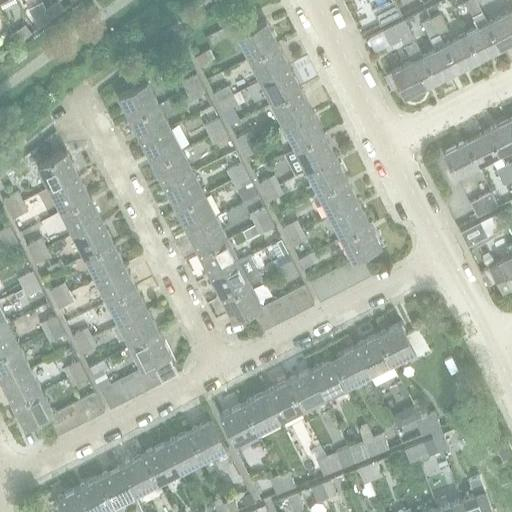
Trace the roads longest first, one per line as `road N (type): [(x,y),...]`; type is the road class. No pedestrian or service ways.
road 1 (residential): [(217,361),(93,123)]
road 2 (residential): [(217,361),(251,354),(446,256)]
road 3 (residential): [(0,474),(188,385),(217,361)]
road 4 (residential): [(389,144),(316,0)]
road 5 (residential): [(389,144),(511,82)]
road 6 (residential): [(446,256),(389,144)]
